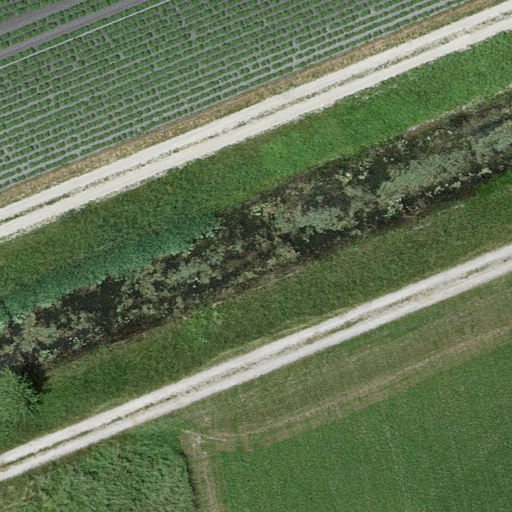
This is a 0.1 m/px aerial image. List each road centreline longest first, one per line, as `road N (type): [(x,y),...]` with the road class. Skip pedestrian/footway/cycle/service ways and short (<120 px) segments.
road 1 (track): [(0,477),(511,264)]
road 2 (track): [(0,218),(511,12)]
